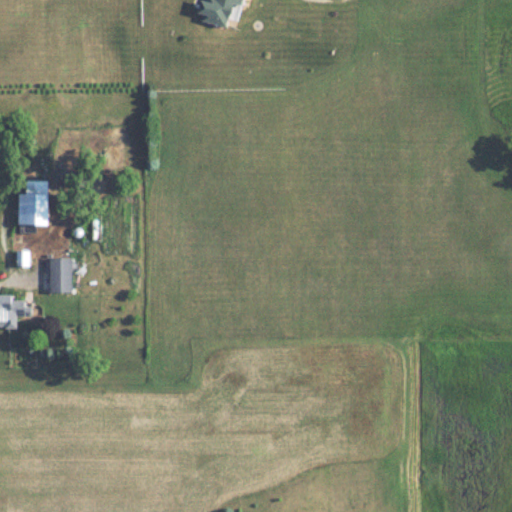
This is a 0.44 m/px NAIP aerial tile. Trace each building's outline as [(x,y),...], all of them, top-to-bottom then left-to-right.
[(209,0),(206,22),(236,26),(239,3),(247,4),(247,0),(209,0)] [(52,225),(52,180),(31,180),(31,193),(22,193),(22,225),(52,225)] [(118,252),(118,220),(105,220),(105,252),(118,252)] [(49,258),(49,292),(73,292),(73,258),(49,258)] [(0,328),(18,328),(18,316),(27,316),(27,296),(0,296),(0,328)]
